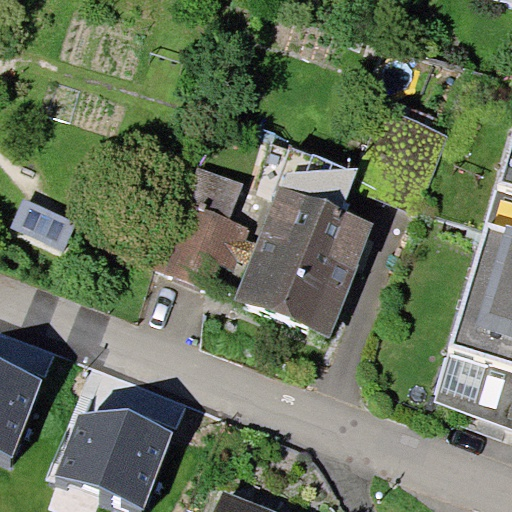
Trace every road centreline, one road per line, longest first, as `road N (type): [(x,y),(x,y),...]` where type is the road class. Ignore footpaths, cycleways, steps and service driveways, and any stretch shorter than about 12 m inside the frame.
road 1 (residential): [(0,291),(326,424)]
road 2 (residential): [(326,424),(511,493)]
